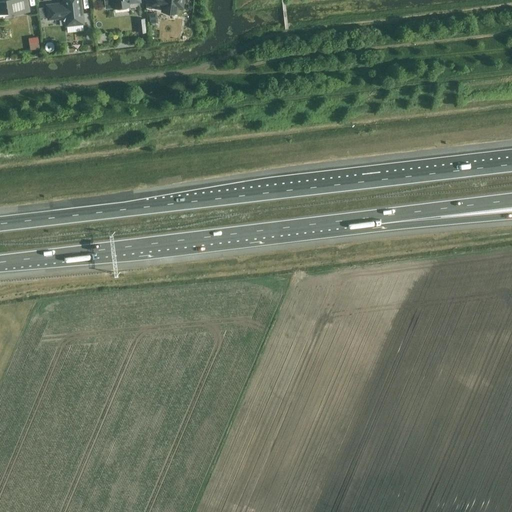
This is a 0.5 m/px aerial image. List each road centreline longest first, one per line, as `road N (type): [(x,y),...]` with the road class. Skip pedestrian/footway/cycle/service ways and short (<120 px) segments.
road 1 (motorway): [(511,164),(0,224)]
road 2 (motorway): [(0,263),(370,217)]
road 3 (track): [(231,73),(293,75),(511,49)]
road 4 (motorway): [(370,217),(511,200)]
road 5 (motorway): [(370,217),(511,213)]
